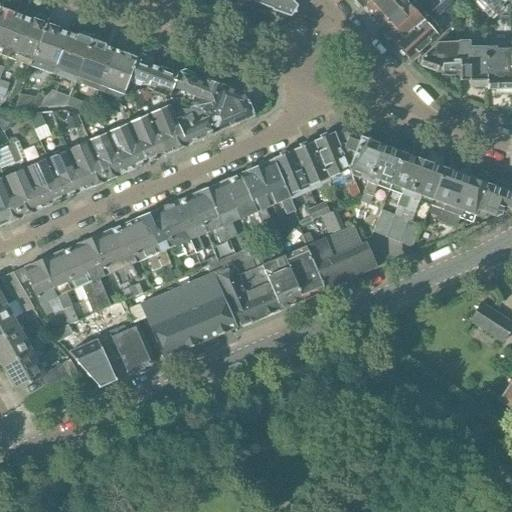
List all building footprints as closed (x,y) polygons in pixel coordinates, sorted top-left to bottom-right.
[(289,0),(254,0),(254,2),(291,16),(293,16),(295,15),(296,12),(296,9),(295,6),(293,4),(289,0)] [(353,0),(366,13),(379,0),(353,0)] [(379,0),(366,13),(381,29),(411,0),(379,0)] [(381,29),(395,45),(426,16),(411,0),(381,29)] [(444,0),(438,6),(451,22),(461,13),(450,0),(444,0)] [(473,0),(488,16),(505,0),(473,0)] [(0,9),(0,54),(8,58),(24,15),(16,12),(17,8),(3,3),(0,9)] [(250,9),(248,16),(255,19),(258,12),(250,9)] [(8,58),(32,67),(49,20),(39,16),(34,19),(24,15),(8,58)] [(395,45),(411,61),(441,32),(426,16),(395,45)] [(32,67),(53,75),(69,32),(60,29),(58,23),(49,20),(32,67)] [(53,75),(75,83),(92,36),(82,33),(77,35),(69,32),(53,75)] [(75,83),(98,92),(114,49),(105,45),(103,40),(92,36),(75,83)] [(474,87),(485,87),(485,46),(485,40),(459,40),(459,42),(459,75),(459,81),(469,80),(469,83),(470,85),(471,86),(472,87),(474,87)] [(485,90),(486,90),(495,89),(496,96),(511,95),(511,41),(494,41),(494,46),(485,46),(485,87),(485,90)] [(459,42),(437,42),(422,56),(419,65),(435,71),(435,73),(441,73),(441,75),(459,75),(459,42)] [(114,49),(98,92),(116,98),(123,95),(123,94),(129,78),(137,57),(132,55),(126,54),(114,49)] [(145,91),(167,100),(172,88),(178,73),(160,66),(159,68),(151,65),(153,60),(152,59),(140,54),(138,54),(137,57),(129,78),(147,85),(145,91)] [(190,108),(209,116),(222,85),(205,79),(204,82),(194,79),(192,74),(183,71),(178,73),(172,88),(190,95),(188,99),(193,100),(190,108)] [(0,81),(0,95),(4,97),(9,84),(0,81)] [(216,132),(254,116),(254,115),(256,111),(252,102),(247,100),(244,92),(243,93),(222,85),(209,116),(216,132)] [(47,90),(40,108),(48,107),(54,92),(47,90)] [(35,98),(31,109),(39,108),(40,108),(44,96),(37,93),(35,98)] [(20,94),(16,105),(27,108),(30,97),(20,94)] [(70,98),(67,106),(76,110),(79,101),(70,98)] [(176,121),(169,105),(149,114),(166,154),(187,145),(176,121)] [(40,113),(27,114),(34,130),(45,125),(40,113)] [(149,114),(128,123),(146,163),(166,154),(149,114)] [(187,145),(216,132),(209,116),(194,122),(191,114),(176,121),(187,145)] [(13,115),(0,115),(0,127),(3,132),(9,129),(13,121),(13,115)] [(76,116),(65,118),(67,128),(79,126),(76,116)] [(128,123),(108,132),(125,172),(146,163),(128,123)] [(108,132),(87,141),(105,181),(125,172),(108,132)] [(334,134),(314,143),(331,182),(342,178),(352,202),(360,198),(351,174),(350,170),(348,167),(334,134)] [(349,134),(344,148),(354,152),(348,167),(350,170),(360,174),(359,179),(366,182),(380,145),(349,134)] [(87,141),(67,150),(84,190),(105,181),(87,141)] [(14,143),(7,147),(14,163),(21,160),(14,143)] [(314,143),(294,151),(311,191),(331,182),(314,143)] [(366,182),(359,202),(361,203),(369,206),(378,180),(380,181),(391,185),(403,153),(380,145),(366,182)] [(67,150),(46,159),(64,199),(84,190),(67,150)] [(294,151),(274,160),(291,200),(311,191),(294,151)] [(424,161),(403,153),(391,185),(403,189),(397,205),(394,215),(403,219),(424,161)] [(41,209),(64,199),(46,159),(24,168),(41,209)] [(291,200),(274,160),(257,167),(273,205),(281,202),(286,214),(296,210),(291,200)] [(444,168),(424,161),(403,219),(407,220),(410,222),(414,212),(415,212),(421,196),(433,200),(444,168)] [(257,167),(240,175),(261,225),(270,221),(265,208),(273,205),(257,167)] [(20,218),(41,209),(24,168),(2,178),(20,218)] [(465,176),(444,168),(433,200),(443,204),(434,231),(444,235),(448,224),(465,176)] [(240,175),(223,182),(239,220),(248,216),(253,228),(261,225),(240,175)] [(486,184),(465,176),(448,224),(457,227),(463,211),(475,216),(486,184)] [(2,178),(0,178),(0,226),(20,218),(2,178)] [(223,182),(206,189),(228,239),(237,235),(232,223),(239,220),(223,182)] [(496,217),(499,215),(502,207),(511,209),(511,193),(486,184),(475,216),(483,219),(485,213),(496,217)] [(206,189),(190,197),(206,234),(214,231),(219,243),(228,239),(206,189)] [(190,197),(174,203),(195,253),(204,250),(198,237),(206,234),(190,197)] [(317,205),(322,217),(329,214),(324,202),(317,205)] [(174,203),(157,211),(173,248),(178,261),(195,253),(174,203)] [(322,217),(317,205),(306,210),(311,221),(311,222),(322,217)] [(324,291),(377,268),(365,242),(361,244),(352,226),(344,207),(329,214),(322,217),(311,222),(311,221),(299,226),(300,227),(297,228),(305,246),(304,247),(305,247),(304,247),(324,291)] [(157,211),(141,218),(162,268),(171,264),(166,251),(173,248),(157,211)] [(382,211),(373,233),(385,238),(394,215),(382,211)] [(394,215),(385,238),(398,243),(407,220),(403,219),(394,215)] [(141,218),(124,225),(140,262),(148,259),(153,271),(162,268),(141,218)] [(407,220),(398,243),(411,248),(420,226),(410,222),(407,220)] [(124,225),(107,232),(129,282),(138,278),(132,265),(140,262),(124,225)] [(107,232),(91,239),(107,276),(115,273),(120,286),(129,282),(107,232)] [(301,300),(324,291),(304,247),(287,255),(282,243),(286,241),(283,234),(274,238),(282,257),(301,300)] [(91,239),(74,247),(102,310),(117,304),(114,296),(106,299),(104,293),(105,292),(99,279),(107,276),(91,239)] [(280,310),(301,300),(282,257),(271,261),(262,243),(253,246),(280,310)] [(258,319),(280,310),(253,246),(242,251),(235,254),(231,256),(258,319)] [(74,247),(58,254),(74,290),(82,287),(88,300),(86,301),(92,315),(102,310),(74,247)] [(232,247),(232,248),(219,253),(222,260),(231,256),(235,254),(232,247)] [(69,325),(77,321),(66,294),(74,290),(58,254),(41,261),(63,310),(69,325)] [(237,328),(258,319),(231,256),(222,260),(211,265),(223,295),(217,297),(220,303),(225,301),(237,328)] [(41,261),(25,268),(39,305),(38,306),(45,317),(53,313),(54,314),(63,310),(41,261)] [(164,360),(237,328),(225,301),(220,303),(217,297),(223,295),(211,265),(207,267),(210,274),(140,305),(164,360)] [(16,300),(25,296),(13,273),(0,278),(0,279),(10,299),(15,297),(16,300)] [(142,294),(138,284),(131,287),(135,297),(142,294)] [(121,292),(125,301),(135,297),(131,287),(121,292)] [(25,296),(16,300),(24,313),(32,309),(25,296)] [(106,326),(124,319),(127,326),(133,323),(130,316),(131,315),(129,311),(124,300),(118,303),(118,304),(97,313),(101,322),(103,321),(106,326)] [(468,321),(502,342),(511,325),(511,324),(479,303),(468,321)] [(0,338),(18,329),(5,306),(0,308),(0,338)] [(150,365),(134,328),(125,331),(123,326),(109,332),(128,375),(150,365)] [(52,334),(57,343),(71,335),(66,327),(52,334)] [(31,352),(18,329),(0,338),(0,363),(3,368),(31,352)] [(97,340),(67,354),(80,368),(87,374),(98,388),(115,380),(97,340)] [(3,368),(16,391),(40,378),(45,388),(75,372),(69,362),(43,375),(31,352),(3,368)] [(511,381),(498,402),(511,410),(511,381)]
